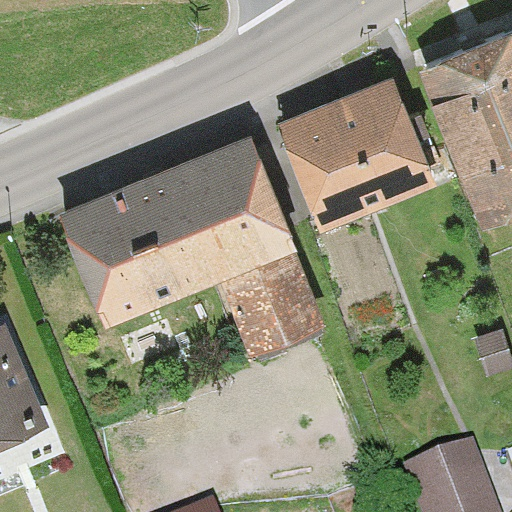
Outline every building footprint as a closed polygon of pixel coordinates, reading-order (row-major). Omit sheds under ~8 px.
[(511,31),(424,65),(485,224),(511,213),(511,31)] [(398,76),(286,118),(328,227),(439,185),(398,76)] [(262,132),(67,207),(111,321),(306,246),(262,132)] [(8,320),(0,323),(0,450),(58,424),(8,320)] [(501,511),(472,447),(407,475),(422,511),(501,511)]
